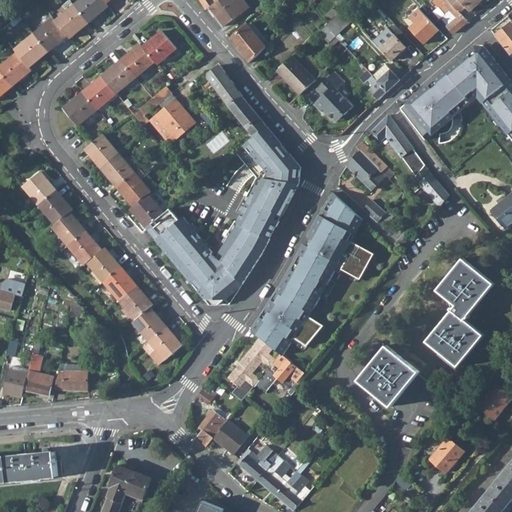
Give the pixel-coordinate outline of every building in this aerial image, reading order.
[(88,20),(95,14),(97,16),(109,5),(107,3),(105,1),(104,0),(80,0),(75,4),(88,20)] [(201,0),(207,9),(210,7),(219,0),(201,0)] [(219,0),(210,7),(224,26),(244,11),(243,9),(248,5),(244,0),(219,0)] [(455,34),(469,21),(460,13),(448,0),(444,4),(450,10),(443,16),(442,19),(448,26),(455,34)] [(448,0),(460,13),(467,7),(471,12),(480,3),(482,4),(486,0),(448,0)] [(71,38),(83,27),(81,26),(88,20),(75,4),(56,20),(68,35),(71,38)] [(336,36),(354,19),(344,8),(326,25),(336,36)] [(425,44),(440,30),(419,8),(409,17),(415,23),(410,28),(425,44)] [(48,49),(54,43),(56,45),(68,35),(56,20),(54,17),(35,33),(48,49)] [(494,34),(510,55),(511,53),(511,20),(494,34)] [(229,34),(231,38),(248,24),(245,21),(229,34)] [(267,47),(267,46),(248,24),(231,38),(251,62),(267,47)] [(326,25),(319,31),(329,43),(336,36),(326,25)] [(393,60),(412,42),(396,25),(391,30),(388,27),(374,40),(393,60)] [(158,64),(177,48),(163,30),(151,41),(152,42),(145,48),(156,61),(158,64)] [(30,67),(42,56),(41,55),(48,49),(35,33),(15,49),(18,52),(30,67)] [(329,43),(332,46),(339,39),(336,36),(329,43)] [(137,77),(156,61),(145,48),(144,46),(141,43),(129,54),(131,55),(124,61),(137,77)] [(471,46),(396,107),(423,141),(475,99),(511,144),(511,84),(481,47),(471,46)] [(0,70),(12,84),(18,78),(20,80),(32,69),(30,67),(18,52),(0,67),(0,70)] [(293,55),(277,70),(301,94),(316,79),(293,55)] [(117,93),(137,77),(124,61),(117,67),(115,65),(103,75),(117,93)] [(220,64),(209,72),(209,76),(230,105),(243,96),(243,94),(220,64)] [(373,76),(378,81),(391,69),(386,64),(373,75),(373,76)] [(364,75),(368,79),(373,75),(368,69),(366,71),(367,73),(364,75)] [(0,96),(6,91),(5,89),(12,84),(0,70),(0,96)] [(335,71),(317,88),(323,95),(314,103),(322,111),(323,110),(324,108),(328,112),(335,119),(343,112),(345,114),(354,106),(337,89),(345,82),(335,71)] [(98,109),(117,93),(103,75),(91,86),(92,87),(85,93),(98,109)] [(373,75),(368,79),(374,87),(370,90),(379,99),(388,92),(378,81),(373,76),(373,75)] [(79,125),(98,109),(85,93),(78,99),(77,97),(65,107),(79,125)] [(243,96),(230,105),(234,111),(255,136),(267,126),(243,96)] [(176,140),(197,122),(176,98),(155,115),(176,140)] [(206,110),(202,114),(214,128),(219,124),(206,110)] [(230,115),(250,140),(255,136),(234,111),(230,115)] [(335,119),(337,122),(345,114),(343,112),(335,119)] [(382,140),(387,135),(417,175),(426,164),(389,115),(373,131),(382,140)] [(301,167),(267,126),(255,136),(250,140),(244,145),(236,152),(257,177),(246,196),(251,199),(283,216),(289,203),(291,199),(300,183),(301,167)] [(93,142),(88,147),(94,153),(92,155),(102,167),(119,153),(103,134),(93,142)] [(382,171),(388,166),(364,141),(358,146),(362,150),(382,171)] [(372,189),(386,175),(382,171),(362,150),(347,164),(372,189)] [(113,179),(114,178),(120,185),(135,172),(119,153),(102,167),(113,179)] [(440,206),(450,195),(431,172),(426,164),(417,175),(415,177),(417,178),(422,185),(440,206)] [(42,171),(24,185),(40,204),(56,191),(50,184),(52,182),(42,171)] [(135,172),(120,185),(126,192),(124,193),(134,205),(149,193),(152,191),(135,172)] [(410,184),(416,191),(422,185),(417,178),(410,184)] [(56,191),(40,204),(57,223),(71,211),(74,209),(63,196),(61,198),(56,191)] [(330,192),(322,207),(330,215),(336,210),(345,219),(331,234),(336,238),(329,250),(335,253),(352,227),(360,215),(334,192),(330,192)] [(134,205),(132,208),(142,220),(144,219),(150,225),(165,212),(149,193),(134,205)] [(506,228),(511,222),(511,193),(492,210),(506,228)] [(283,216),(251,199),(238,222),(240,223),(270,239),(283,216)] [(372,199),(363,209),(378,222),(382,218),(387,213),(372,199)] [(270,239),(240,223),(218,257),(212,253),(214,251),(184,216),(180,219),(171,208),(165,212),(150,225),(148,227),(213,304),(220,304),(230,304),(242,286),(263,254),(270,239)] [(57,223),(54,226),(69,244),(85,231),(79,224),(81,223),(71,211),(57,223)] [(382,218),(388,222),(393,215),(389,211),(387,213),(382,218)] [(378,263),(381,260),(384,263),(390,256),(387,253),(388,252),(394,246),(375,229),(360,215),(352,227),(366,240),(359,246),(370,256),(378,263)] [(378,222),(392,234),(396,230),(388,222),(382,218),(378,222)] [(406,248),(410,244),(404,238),(408,233),(402,227),(398,231),(394,236),(406,248)] [(85,231),(69,244),(86,264),(89,261),(103,249),(92,236),(90,238),(85,231)] [(388,252),(397,260),(402,254),(394,246),(388,252)] [(103,249),(89,261),(104,280),(120,267),(114,260),(116,259),(106,247),(103,249)] [(366,259),(375,267),(378,263),(370,256),(366,259)] [(459,366),(484,334),(466,319),(495,283),(464,258),(438,290),(456,303),(452,309),(453,310),(428,341),(459,366)] [(120,267),(104,280),(121,299),(138,285),(127,272),(125,274),(120,267)] [(298,274),(288,286),(304,300),(313,287),(298,274)] [(0,306),(11,310),(15,293),(23,295),(26,283),(8,278),(2,282),(0,281),(0,306)] [(138,285),(121,299),(126,306),(137,319),(151,306),(152,306),(147,299),(148,297),(138,285)] [(289,328),(305,307),(287,294),(282,300),(284,302),(287,304),(283,308),(281,306),(273,316),(289,328)] [(74,299),(71,314),(82,317),(84,308),(77,300),(74,299)] [(123,309),(133,321),(134,321),(137,319),(126,306),(123,309)] [(137,319),(134,321),(150,340),(165,327),(160,320),(161,318),(151,306),(137,319)] [(25,320),(19,318),(16,327),(23,329),(25,320)] [(256,319),(251,327),(256,332),(258,333),(261,336),(274,346),(282,353),(283,354),(286,350),(289,346),(268,329),(256,319)] [(166,359),(184,345),(173,332),(171,334),(165,327),(150,340),(156,347),(166,359)] [(274,346),(261,336),(255,343),(256,343),(240,362),(241,363),(229,377),(239,385),(233,393),(243,401),(247,395),(255,386),(257,384),(261,378),(253,372),(263,360),(270,366),(277,359),(269,353),(274,346)] [(11,339),(7,354),(15,356),(19,341),(11,339)] [(392,406),(418,374),(436,388),(445,376),(428,362),(420,371),(387,345),(359,380),(392,406)] [(150,352),(160,364),(166,359),(156,347),(150,352)] [(283,354),(293,361),(296,358),(286,350),(283,354)] [(28,373),(25,389),(50,394),(55,375),(40,372),(44,355),(38,353),(33,352),(29,369),(28,373)] [(277,359),(270,366),(261,378),(257,384),(267,392),(279,377),(293,388),(306,372),(293,361),(283,354),(282,353),(277,359)] [(306,372),(309,368),(296,358),(293,361),(306,372)] [(10,369),(28,373),(29,369),(11,365),(10,369)] [(10,369),(4,392),(23,396),(25,389),(28,373),(10,369)] [(59,370),(56,389),(65,389),(65,390),(88,390),(89,370),(65,370),(59,370)] [(111,379),(113,394),(121,393),(119,383),(119,378),(111,379)] [(511,395),(497,383),(479,405),(496,418),(511,398),(511,395)] [(208,404),(217,393),(206,385),(198,395),(201,398),(199,400),(201,402),(203,400),(208,404)] [(213,409),(227,421),(228,418),(230,416),(227,414),(216,405),(213,409)] [(207,445),(227,421),(213,409),(199,426),(204,429),(199,436),(207,445)] [(234,454),(249,435),(248,435),(229,419),(214,437),(234,454)] [(449,437),(431,458),(448,472),(465,451),(449,437)] [(258,479),(266,470),(269,466),(271,463),(266,459),(264,462),(248,449),(245,452),(237,462),(258,479)] [(266,459),(271,463),(279,454),(274,449),(266,459)] [(0,481),(58,476),(56,450),(0,456),(0,481)] [(271,463),(269,466),(282,477),(291,465),(286,461),(289,457),(281,451),(279,454),(271,463)] [(501,511),(511,499),(511,461),(470,511),(501,511)] [(113,486),(103,511),(104,511),(118,511),(127,492),(143,499),(152,478),(119,465),(110,486),(113,486)] [(266,470),(284,485),(288,481),(282,477),(269,466),(266,470)] [(266,470),(258,479),(276,495),(284,485),(266,470)] [(297,470),(288,481),(300,491),(309,480),(297,470)] [(396,480),(406,488),(411,482),(401,473),(396,480)] [(284,485),(303,500),(304,498),(298,493),(300,491),(288,481),(284,485)] [(284,485),(276,495),(295,510),(303,500),(284,485)] [(204,501),(198,511),(221,511),(223,509),(204,501)]
